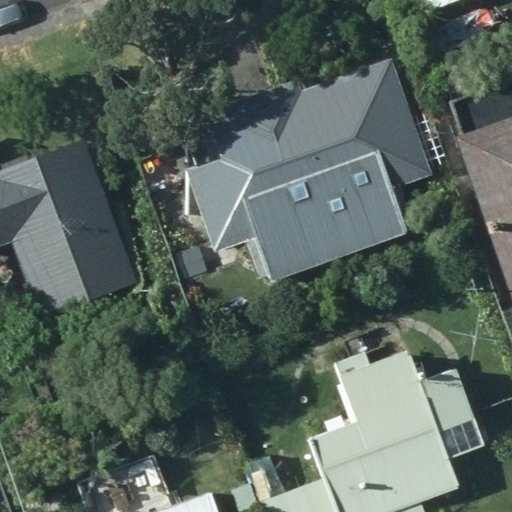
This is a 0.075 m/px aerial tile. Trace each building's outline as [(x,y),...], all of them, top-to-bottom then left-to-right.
[(467,0),(400,0),(412,25),(467,0)] [(272,273),(273,281),(406,233),(390,188),(432,173),(390,58),(303,89),(298,75),(208,108),(216,130),(190,140),(198,164),(187,168),(216,248),(246,239),(261,276),(272,273)] [(456,135),(511,295),(511,79),(454,99),(465,132),(456,135)] [(136,282),(85,136),(0,166),(0,244),(12,240),(38,316),(136,282)] [(390,511),(459,487),(449,457),(485,444),(457,367),(421,380),(410,347),(395,352),(392,342),(337,362),(357,420),(311,435),(326,478),(265,501),(269,511),(390,511)] [(219,511),(212,491),(171,505),(154,456),(80,481),(91,511),(219,511)]
